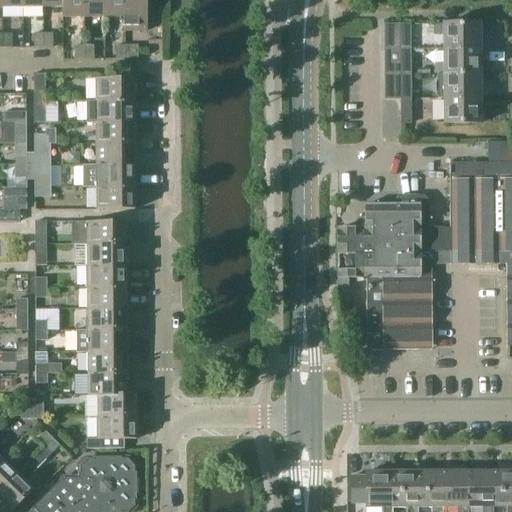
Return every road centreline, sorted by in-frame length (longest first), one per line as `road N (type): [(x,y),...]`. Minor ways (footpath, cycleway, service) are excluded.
road 1 (residential): [(164,419),(162,232),(173,197),(173,66)]
road 2 (tertiary): [(306,414),(302,159)]
road 3 (residential): [(306,414),(511,412)]
road 4 (residential): [(173,66),(0,66)]
road 5 (tertiary): [(302,159),(300,7)]
road 6 (residential): [(164,419),(306,414)]
road 7 (residential): [(370,159),(511,158)]
road 8 (residential): [(370,159),(369,34)]
